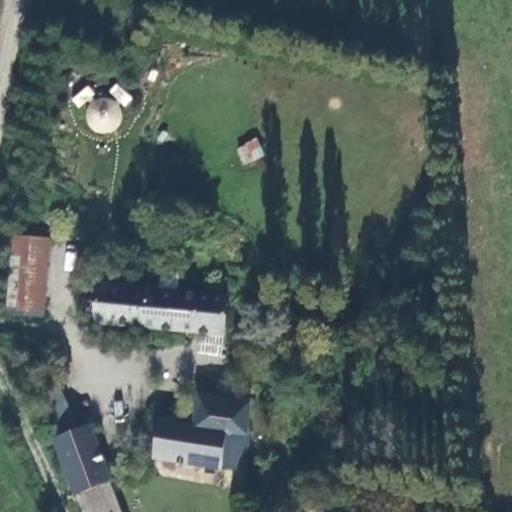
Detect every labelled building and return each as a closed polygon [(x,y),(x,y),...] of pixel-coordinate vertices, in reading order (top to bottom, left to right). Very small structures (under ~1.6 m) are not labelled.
[(114,133),(118,100),(91,97),(87,130),(114,133)] [(235,147),(242,165),(265,156),(257,138),(235,147)] [(42,315),(52,238),(19,233),(18,241),(9,310),(42,315)] [(228,334),(231,296),(91,285),(88,322),(228,334)] [(67,390),(45,398),(81,502),(114,490),(93,432),(84,436),(67,390)] [(153,420),(149,457),(241,466),(248,429),(243,429),(246,400),(193,395),(191,423),(153,420)] [(316,501),(318,486),(280,481),(278,496),(316,501)] [(121,511),(114,490),(81,502),(84,511),(121,511)]
